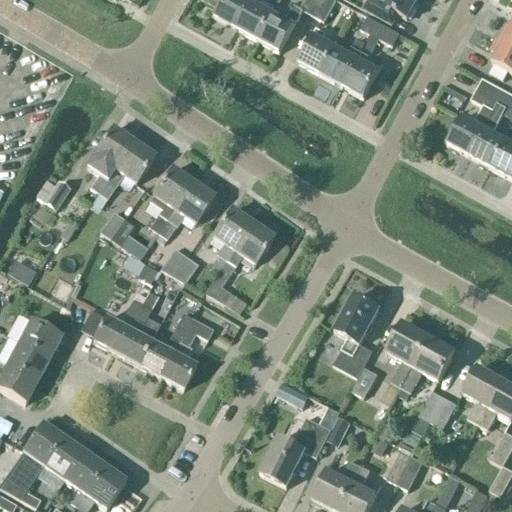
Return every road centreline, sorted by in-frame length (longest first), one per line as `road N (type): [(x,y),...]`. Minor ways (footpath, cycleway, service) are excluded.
road 1 (residential): [(226,443),(85,373),(62,419),(180,496)]
road 2 (residential): [(348,228),(126,80)]
road 3 (residential): [(348,228),(473,0)]
road 4 (residential): [(226,443),(348,228)]
road 5 (residential): [(511,323),(348,228)]
road 6 (residential): [(126,80),(0,7)]
